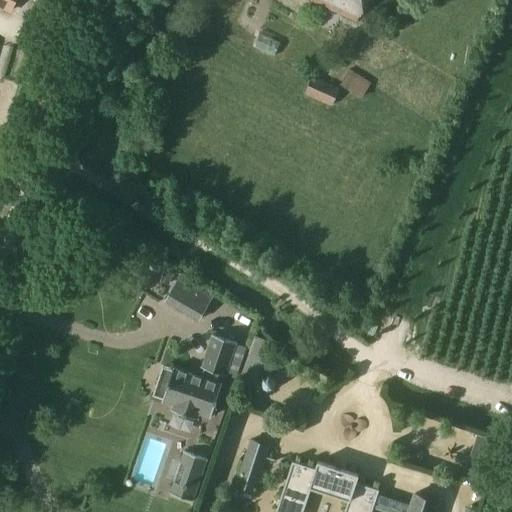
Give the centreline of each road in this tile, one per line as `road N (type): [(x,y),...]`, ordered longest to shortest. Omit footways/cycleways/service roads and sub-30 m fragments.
road 1 (unclassified): [(32,146),(261,277),(349,344),(364,381)]
road 2 (unclassified): [(32,146),(83,0)]
